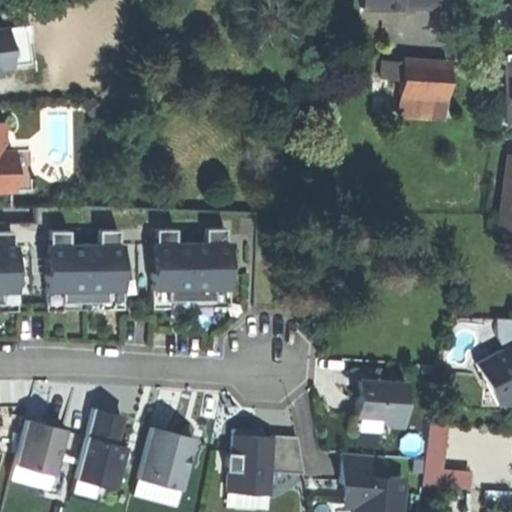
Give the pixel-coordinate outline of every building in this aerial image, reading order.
[(363,0),(363,9),(402,9),(402,7),(402,0),(363,0)] [(442,0),(402,0),(402,7),(442,8),(442,0)] [(6,29),(0,29),(0,66),(11,65),(6,29)] [(389,93),(399,94),(402,62),(391,61),(390,62),(381,62),(380,78),(390,79),(389,93)] [(399,94),(399,97),(446,100),(447,100),(449,66),(425,64),(402,62),(399,94)] [(444,118),(446,100),(399,97),(398,115),(444,118)] [(0,190),(13,190),(13,150),(3,150),(3,122),(0,121),(0,190)] [(30,150),(13,150),(13,190),(30,190),(30,150)] [(497,232),(511,233),(511,154),(507,154),(497,232)] [(175,226),(155,227),(156,271),(152,271),(153,307),(169,306),(169,299),(193,298),(213,298),(213,306),(230,305),(229,270),(225,270),(224,226),(204,227),(205,240),(176,241),(175,226)] [(46,272),(46,308),(63,308),(63,300),(86,300),(107,300),(107,307),(123,307),(123,271),(119,271),(119,228),(98,228),(98,242),(70,242),(70,228),(49,228),(49,272),(46,272)] [(0,302),(2,302),(2,309),(18,309),(18,274),(14,274),(14,230),(0,230),(0,302)] [(511,314),(496,316),(498,335),(511,334),(511,314)] [(503,405),(505,409),(511,405),(511,343),(474,364),(482,379),(489,379),(482,406),(503,405)] [(406,383),(358,380),(357,396),(356,414),(380,416),(388,424),(403,425),(406,383)] [(98,482),(115,487),(121,462),(117,461),(122,444),(115,442),(122,414),(109,410),(93,406),(74,476),(98,482)] [(388,431),(388,424),(380,416),(356,414),(355,429),(388,431)] [(14,462),(52,472),(65,428),(45,422),(27,417),(14,462)] [(425,479),(472,481),(473,466),(446,464),(449,421),(428,420),(425,479)] [(172,430),(150,425),(136,476),(179,487),(193,436),(172,430)] [(270,470),(303,472),(298,435),(271,433),(271,435),(267,434),(264,434),(255,434),(255,428),(232,427),(232,451),(226,451),(225,469),(228,469),(226,490),(251,491),(252,487),(269,487),(270,470)] [(126,445),(122,444),(117,461),(121,462),(126,445)] [(385,455),(343,452),(342,467),(341,481),(345,482),(344,487),(352,498),(356,498),(356,503),(355,511),(399,511),(403,477),(383,475),(385,455)] [(48,486),(52,472),(14,462),(10,476),(48,486)] [(94,497),(98,482),(74,476),(71,490),(94,497)] [(179,487),(136,476),(132,492),(169,503),(171,495),(177,497),(179,487)] [(343,502),(356,503),(356,498),(352,498),(344,487),(343,502)]
